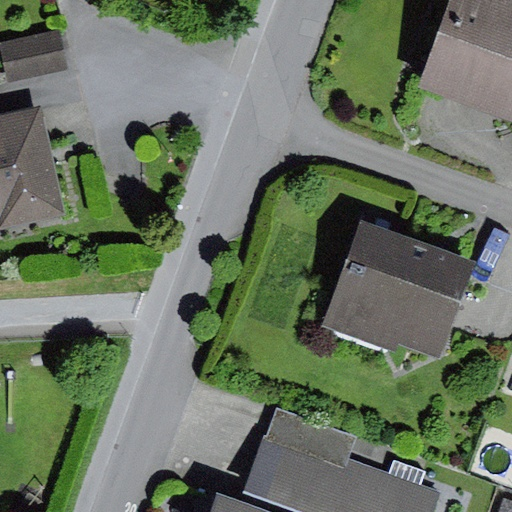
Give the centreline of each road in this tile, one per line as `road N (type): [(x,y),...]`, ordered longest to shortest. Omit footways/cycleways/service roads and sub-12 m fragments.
road 1 (residential): [(111,511),(300,0)]
road 2 (track): [(83,0),(88,14),(260,109)]
